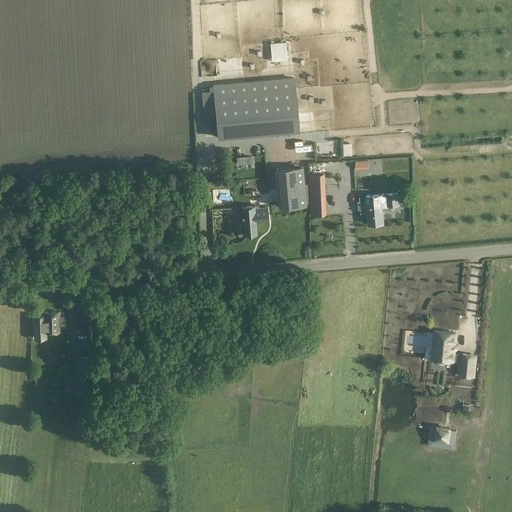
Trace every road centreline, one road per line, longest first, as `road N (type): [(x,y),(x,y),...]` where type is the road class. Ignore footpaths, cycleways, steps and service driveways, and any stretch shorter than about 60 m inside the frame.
road 1 (unclassified): [(0,295),(511,249)]
road 2 (unknown): [(208,275),(200,147),(237,137),(302,147)]
road 3 (unknown): [(200,147),(195,0)]
